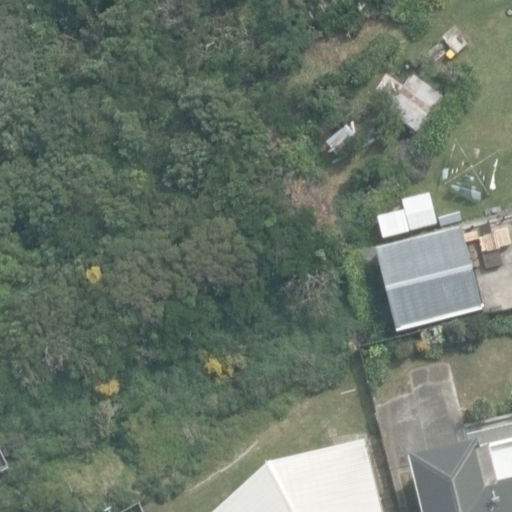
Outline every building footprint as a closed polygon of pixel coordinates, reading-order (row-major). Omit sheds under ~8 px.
[(450,99),(417,77),(393,112),(427,134),(450,99)] [(406,198),(414,230),(442,222),(433,191),(406,198)] [(379,212),(385,238),(402,233),(395,208),(379,212)] [(381,248),(401,331),(486,309),(466,227),(381,248)] [(413,459),(425,511),(511,511),(511,424),(470,434),(472,445),(413,459)] [(386,511),(368,441),(360,443),(357,437),(337,443),(338,450),(272,466),(220,511),(386,511)]
